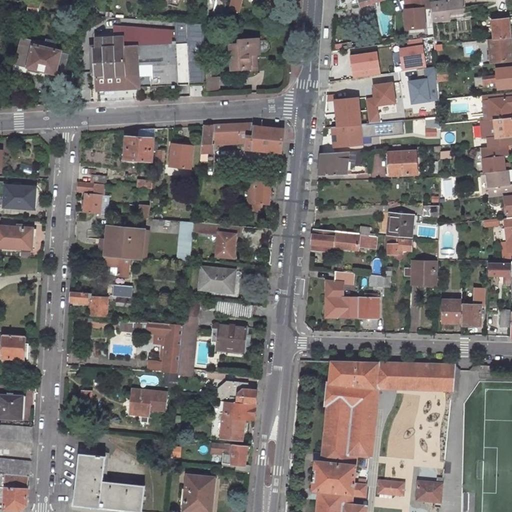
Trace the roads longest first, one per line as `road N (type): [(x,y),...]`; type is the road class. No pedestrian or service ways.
road 1 (residential): [(42,511),(66,118)]
road 2 (residential): [(66,118),(305,108)]
road 3 (residential): [(283,341),(305,108)]
road 4 (residential): [(283,341),(511,348)]
road 5 (unknown): [(467,347),(448,449),(447,511)]
